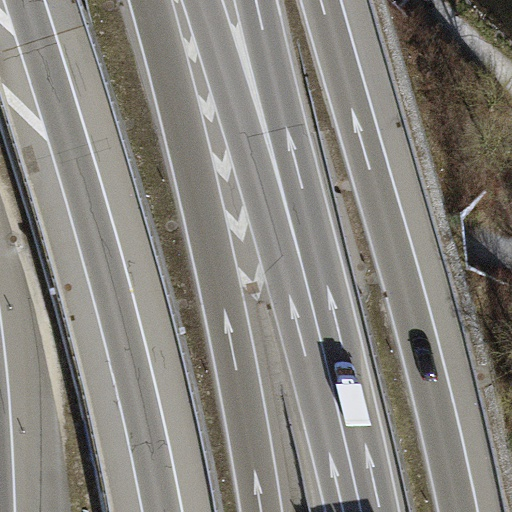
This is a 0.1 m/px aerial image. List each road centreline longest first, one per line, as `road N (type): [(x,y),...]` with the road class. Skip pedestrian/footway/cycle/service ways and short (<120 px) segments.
road 1 (motorway): [(463,511),(323,0)]
road 2 (motorway): [(22,0),(112,304),(159,511)]
road 3 (motorway): [(261,511),(213,242),(152,0)]
road 4 (motorway): [(308,286),(201,0)]
road 5 (motorway): [(308,286),(258,0)]
road 6 (motorway): [(359,511),(308,286)]
